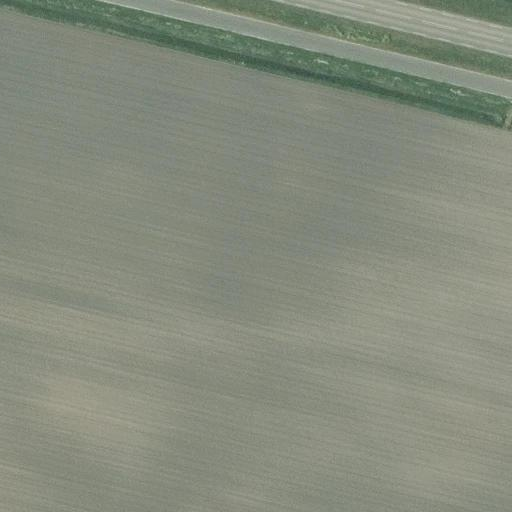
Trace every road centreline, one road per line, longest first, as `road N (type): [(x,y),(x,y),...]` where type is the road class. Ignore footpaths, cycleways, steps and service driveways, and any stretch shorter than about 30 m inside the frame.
road 1 (unclassified): [(511,91),(128,0)]
road 2 (secondary): [(511,44),(325,0)]
